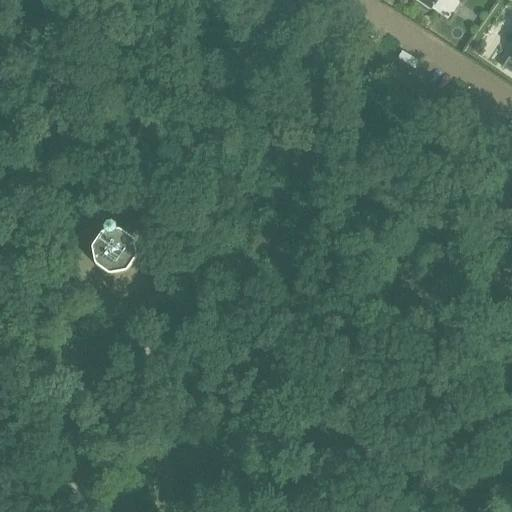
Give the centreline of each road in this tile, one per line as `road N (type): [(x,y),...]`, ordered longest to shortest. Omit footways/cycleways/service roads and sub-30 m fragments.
road 1 (residential): [(133,222),(282,13)]
road 2 (residential): [(511,103),(351,0)]
road 3 (residential): [(133,222),(100,220),(80,248),(91,276),(121,285)]
